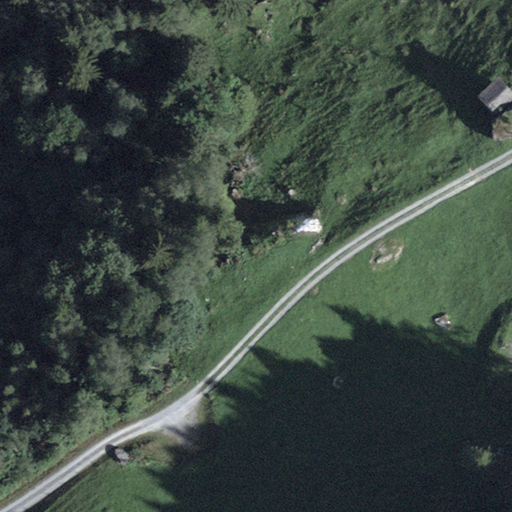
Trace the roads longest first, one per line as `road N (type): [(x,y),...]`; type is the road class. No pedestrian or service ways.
road 1 (track): [(2,511),(183,402),(316,270),(511,151)]
road 2 (track): [(310,511),(331,485),(472,435),(511,355)]
